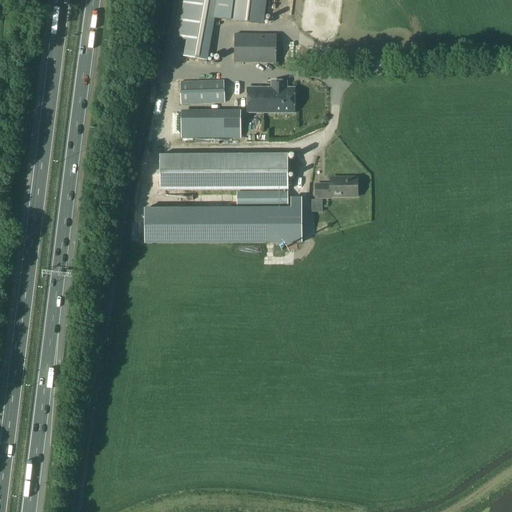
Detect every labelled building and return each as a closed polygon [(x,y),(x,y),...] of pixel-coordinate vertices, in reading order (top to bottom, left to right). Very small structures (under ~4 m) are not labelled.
[(193,0),(183,57),(208,61),(215,19),(263,25),(266,0),(193,0)] [(234,34),(234,63),(276,64),(277,34),(234,34)] [(224,80),(180,82),(181,105),(225,103),(224,80)] [(271,88),(248,88),(248,113),(294,113),(295,88),(285,88),(285,82),(271,82),(271,88)] [(241,111),(180,111),(181,139),(193,139),(208,139),(241,139),(241,111)] [(288,154),(159,155),(159,191),(236,191),(287,191),(289,191),(288,154)] [(330,178),(330,185),(316,185),(316,198),(331,198),(331,197),(357,197),(357,178),(330,178)] [(287,207),(287,191),(236,191),(237,207),(287,207)] [(290,208),(144,208),(144,245),(302,244),(302,198),(290,198),(290,208)] [(325,220),(317,223),(319,228),(327,225),(325,220)] [(166,275),(141,276),(142,287),(166,286),(166,275)]
